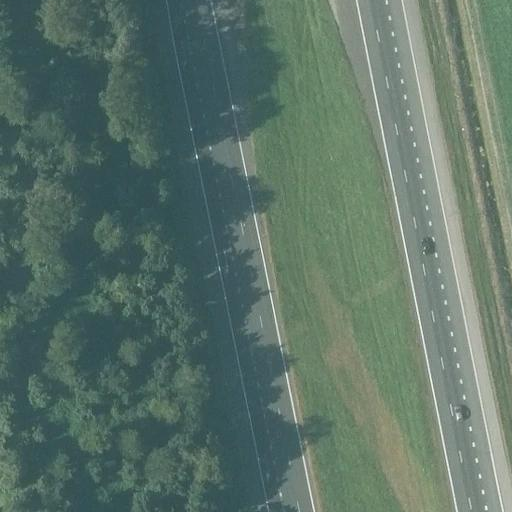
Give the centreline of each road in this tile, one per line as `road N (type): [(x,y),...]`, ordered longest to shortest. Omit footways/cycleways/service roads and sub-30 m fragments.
road 1 (motorway): [(194,0),(298,511)]
road 2 (motorway): [(471,511),(370,0)]
